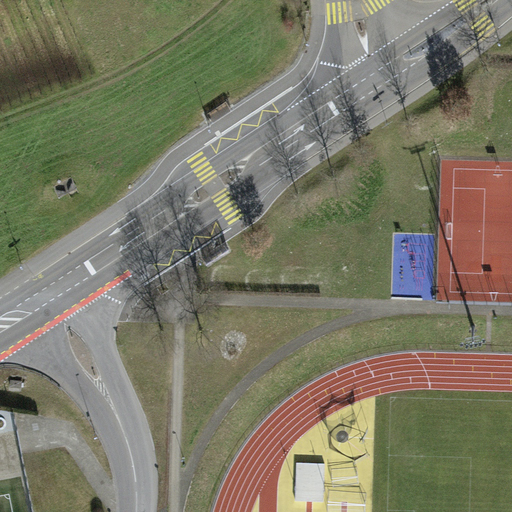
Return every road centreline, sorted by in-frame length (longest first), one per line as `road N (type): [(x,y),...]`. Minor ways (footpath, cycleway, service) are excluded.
road 1 (tertiary): [(51,298),(385,73)]
road 2 (residential): [(137,511),(139,488),(110,397),(51,298)]
road 3 (tertiary): [(385,73),(494,0)]
